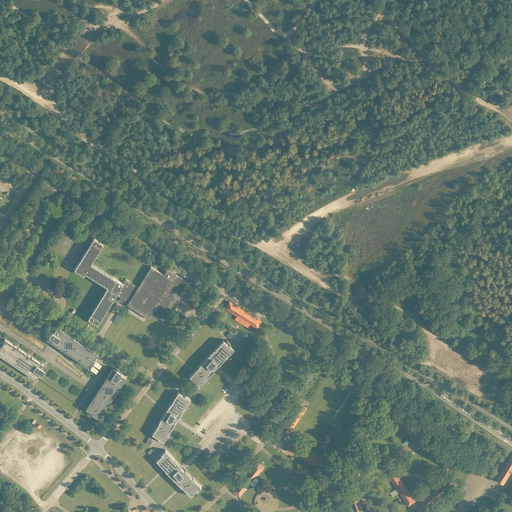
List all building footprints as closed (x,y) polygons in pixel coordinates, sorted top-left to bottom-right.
[(116,294),(123,283),(91,263),(103,243),(94,237),(74,269),(84,275),(85,273),(107,287),(88,318),(97,324),(116,294)] [(125,279),(123,283),(116,294),(121,298),(119,300),(125,303),(126,301),(128,302),(127,305),(150,319),(153,314),(163,320),(175,302),(174,301),(175,299),(176,300),(187,282),(185,280),(183,284),(180,282),(182,279),(167,269),(164,274),(151,266),(138,286),(125,279)] [(225,308),(257,327),(258,325),(261,321),(229,301),(227,306),(225,308)] [(114,321),(119,324),(124,316),(119,312),(114,321)] [(77,358),(79,360),(80,358),(82,360),(81,361),(88,366),(93,359),(94,359),(98,353),(57,326),(53,332),(52,331),(49,336),(48,338),(50,340),(52,342),(53,340),(55,342),(54,343),(63,349),(65,351),(66,349),(68,351),(68,352),(77,358)] [(13,346),(11,345),(12,344),(5,339),(0,346),(0,345),(0,354),(36,379),(40,373),(41,374),(45,369),(44,369),(46,366),(43,365),(43,364),(41,363),(40,364),(38,363),(39,362),(30,356),(30,355),(28,354),(27,355),(25,354),(26,353),(16,347),(16,346),(14,345),(13,346)] [(195,381),(194,382),(199,386),(207,378),(206,378),(214,369),(213,369),(218,364),(218,365),(226,356),(226,357),(234,349),(229,344),(229,345),(223,340),(215,348),(216,349),(215,350),(213,349),(198,366),(199,367),(198,369),(197,368),(189,376),(195,381)] [(93,365),(100,369),(102,366),(95,361),(93,365)] [(93,414),(99,418),(126,377),(120,373),(121,372),(116,368),(116,369),(114,367),(112,370),(112,369),(110,372),(112,372),(110,375),(109,374),(103,383),(101,385),(103,386),(101,388),(100,387),(94,397),(94,396),(92,398),(94,399),(92,402),(91,401),(86,408),(93,412),(93,414)] [(184,408),(190,398),(185,395),(184,395),(178,392),(172,401),(173,402),(172,404),(170,403),(158,422),(160,423),(159,425),(158,424),(152,434),(158,438),(163,442),(169,432),(174,422),(178,417),(184,407),(184,408)] [(279,434),(285,438),(307,408),(300,403),(279,434)] [(384,412),(415,433),(419,427),(389,406),(384,412)] [(42,430),(46,426),(41,422),(37,427),(42,430)] [(423,441),(447,470),(449,468),(453,465),(429,437),(423,441)] [(287,449),(320,465),(323,459),(290,443),(287,449)] [(173,458),(165,449),(161,454),(156,460),(164,468),(165,467),(166,469),(165,470),(180,486),(182,485),(183,486),(182,487),(190,495),(196,490),(196,491),(201,486),(193,478),(185,470),(185,471),(180,466),(181,466),(173,458)] [(511,454),(497,479),(503,483),(511,471),(511,454)] [(234,491),(240,496),(263,467),(257,462),(234,491)] [(388,474),(409,505),(415,501),(394,470),(388,474)] [(421,502),(425,508),(454,484),(449,479),(421,502)] [(348,493),(354,511),(362,511),(355,491),(348,493)]
